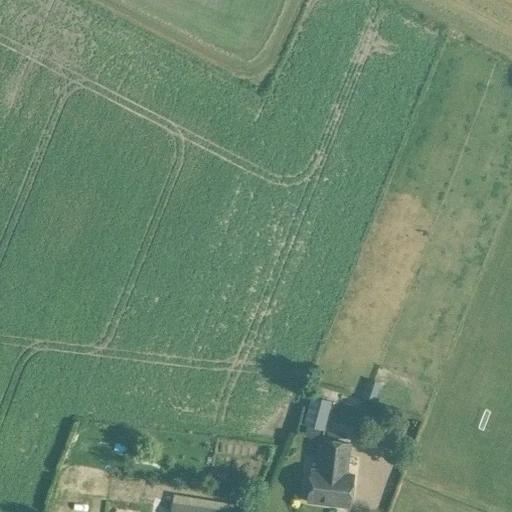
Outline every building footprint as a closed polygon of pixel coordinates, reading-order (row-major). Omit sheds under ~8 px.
[(369,380),(363,398),(374,402),(380,383),(369,380)] [(313,397),(306,426),(321,430),(329,401),(313,397)] [(105,418),(100,435),(116,440),(121,423),(105,418)] [(307,501),(338,505),(338,503),(346,504),(346,506),(349,506),(353,474),(346,474),(350,444),(322,440),(318,470),(311,469),(309,484),(306,484),(304,497),(307,498),(307,501)] [(169,502),(167,511),(230,511),(231,510),(169,502)]
